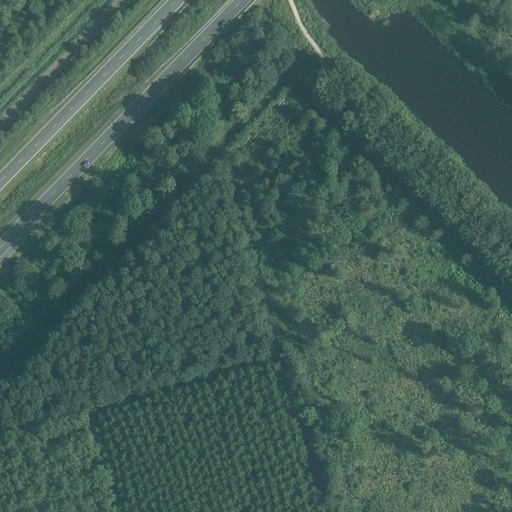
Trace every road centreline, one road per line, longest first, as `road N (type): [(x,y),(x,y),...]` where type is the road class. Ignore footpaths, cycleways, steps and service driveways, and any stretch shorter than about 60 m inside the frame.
road 1 (trunk): [(0,247),(242,0)]
road 2 (unknown): [(321,63),(322,89),(511,276)]
road 3 (unknown): [(321,63),(511,246)]
road 4 (trunk): [(177,0),(0,182)]
